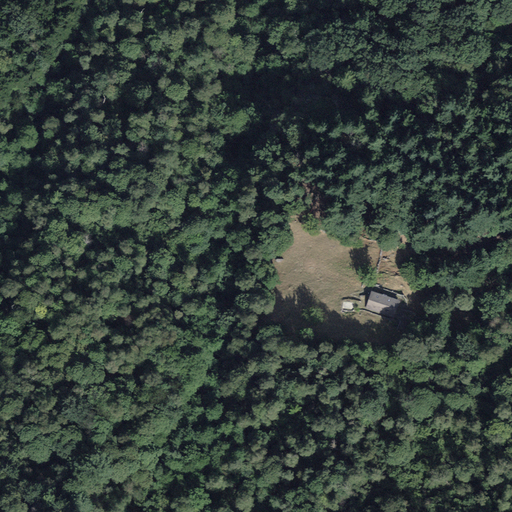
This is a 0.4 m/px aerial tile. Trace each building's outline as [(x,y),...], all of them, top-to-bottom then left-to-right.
[(400,301),(371,291),(365,309),(394,319),(400,301)] [(54,331),(42,330),(41,346),(53,347),(54,331)] [(423,339),(412,337),(409,353),(420,355),(423,339)] [(71,359),(58,359),(57,378),(70,378),(71,359)] [(128,426),(118,426),(118,443),(128,443),(128,426)]
